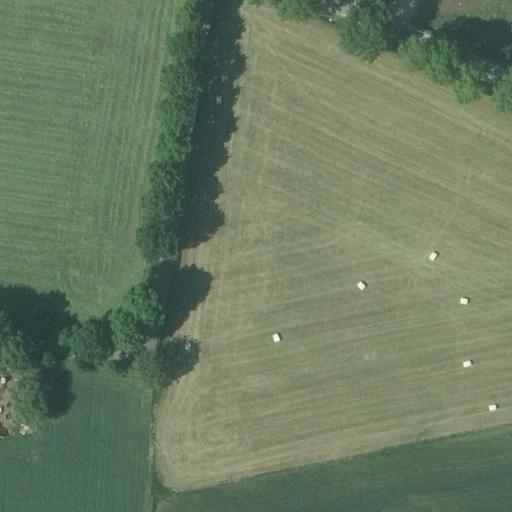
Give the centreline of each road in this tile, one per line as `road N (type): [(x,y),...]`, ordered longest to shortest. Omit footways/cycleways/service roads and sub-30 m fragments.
road 1 (unclassified): [(0,343),(93,355),(123,348),(142,330),(156,301),(205,0)]
road 2 (unclassified): [(511,82),(327,0)]
